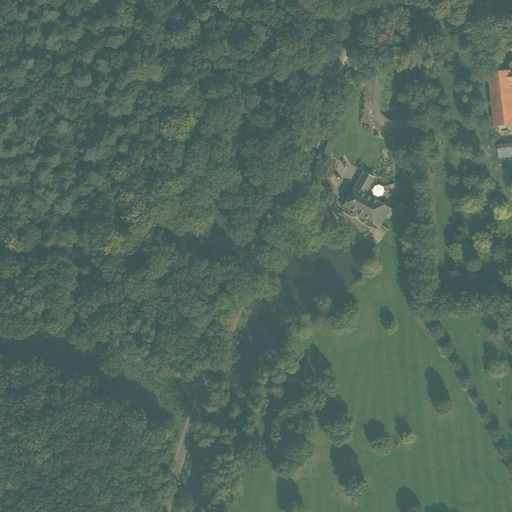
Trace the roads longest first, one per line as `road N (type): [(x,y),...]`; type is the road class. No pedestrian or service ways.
road 1 (unclassified): [(164,511),(260,247)]
road 2 (unclassified): [(260,247),(363,0)]
road 3 (unclassified): [(0,255),(210,239),(260,247)]
